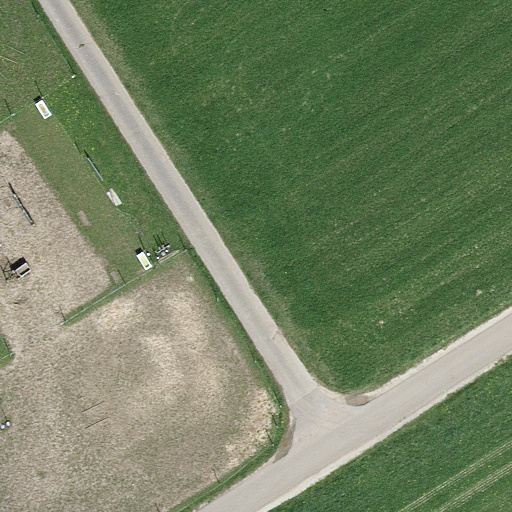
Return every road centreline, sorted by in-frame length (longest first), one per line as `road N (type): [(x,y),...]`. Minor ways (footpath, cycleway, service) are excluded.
road 1 (track): [(59,0),(323,411)]
road 2 (unclassified): [(511,290),(165,511)]
